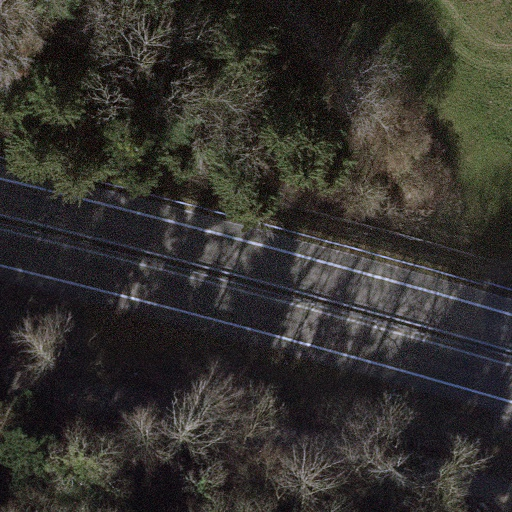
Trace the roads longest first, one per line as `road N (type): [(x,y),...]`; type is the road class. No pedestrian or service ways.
road 1 (trunk): [(0,248),(511,384)]
road 2 (trunk): [(511,330),(0,195)]
road 3 (track): [(0,378),(511,498)]
